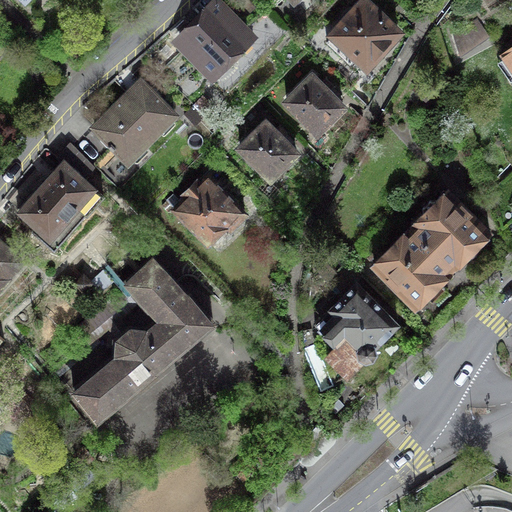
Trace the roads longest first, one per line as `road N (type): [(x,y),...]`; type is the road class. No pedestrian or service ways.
road 1 (residential): [(0,181),(69,95),(176,0)]
road 2 (primary): [(424,407),(385,424),(290,511)]
road 3 (primary): [(332,511),(420,437),(424,407)]
road 4 (primary): [(424,407),(511,299)]
